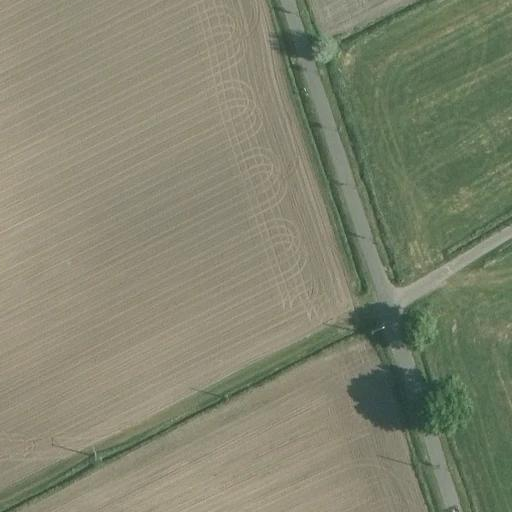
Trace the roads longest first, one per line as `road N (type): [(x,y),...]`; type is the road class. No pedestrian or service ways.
road 1 (unclassified): [(387,307),(288,0)]
road 2 (unclassified): [(455,511),(387,307)]
road 3 (unclassified): [(387,307),(511,231)]
